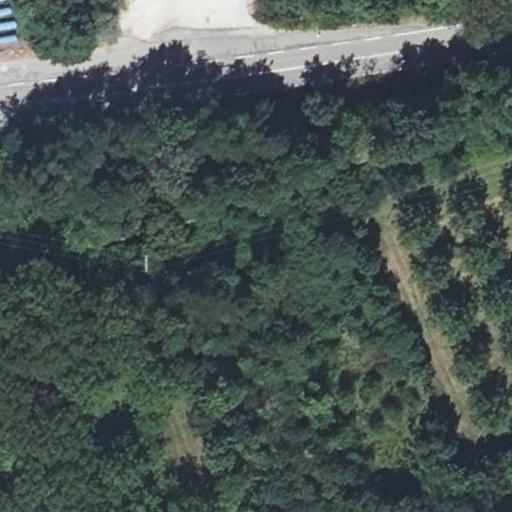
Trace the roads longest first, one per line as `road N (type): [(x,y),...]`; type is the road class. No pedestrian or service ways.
road 1 (track): [(0,260),(394,149),(511,131)]
road 2 (primary): [(0,113),(511,40)]
